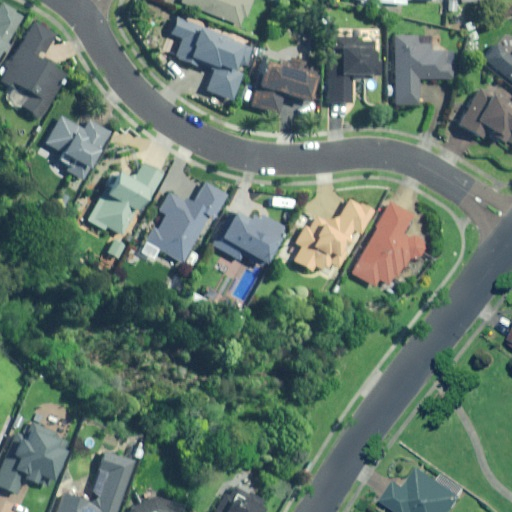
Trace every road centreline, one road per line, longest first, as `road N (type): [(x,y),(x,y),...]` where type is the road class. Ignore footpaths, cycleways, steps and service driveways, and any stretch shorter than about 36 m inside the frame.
road 1 (residential): [(511,215),(408,158),(255,155),(219,145),(161,112),(117,69),(84,15)]
road 2 (tertiary): [(314,511),(333,475),(511,237)]
